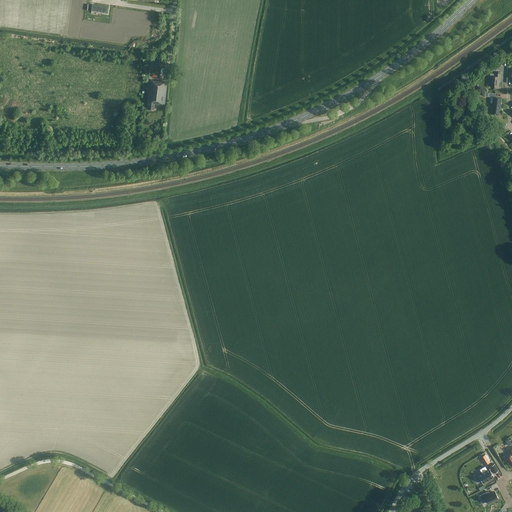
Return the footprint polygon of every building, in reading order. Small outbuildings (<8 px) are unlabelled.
[(92,5),(91,11),(106,13),(107,7),(92,5)] [(499,80),(500,80),(501,74),(495,73),(495,76),(491,76),(490,87),(499,88),(499,80)] [(153,109),(154,104),(154,103),(164,104),(167,82),(149,80),(147,96),(148,96),(147,102),(148,102),(147,108),(153,109)] [(499,108),(500,104),(501,98),(495,97),(495,94),(489,93),(488,96),(492,97),(493,97),(492,104),(492,107),(491,114),(498,115),(499,108)] [(494,477),(492,473),(493,472),(494,473),(496,471),(498,470),(494,464),(494,463),(490,466),(491,468),(489,469),(478,475),(483,483),(493,477),(494,477)] [(486,491),(479,494),(481,499),(484,498),(487,503),(497,498),(494,491),(487,495),(486,491)]
